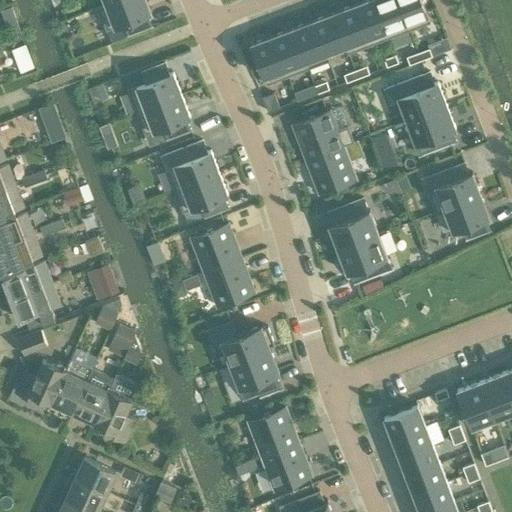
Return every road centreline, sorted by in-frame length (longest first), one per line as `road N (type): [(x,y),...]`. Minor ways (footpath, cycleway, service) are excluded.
road 1 (residential): [(200,25),(259,159),(328,384)]
road 2 (residential): [(328,384),(511,315)]
road 3 (residential): [(448,0),(511,167)]
road 4 (residential): [(328,384),(378,511)]
